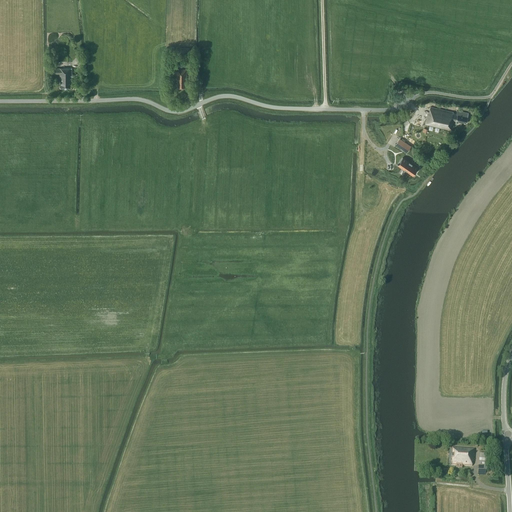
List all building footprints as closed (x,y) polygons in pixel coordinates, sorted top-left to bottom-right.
[(60,82),(61,88),(71,88),(71,81),(72,81),(72,68),(53,68),(53,74),(59,74),(59,82),(60,82)] [(186,84),(187,69),(176,69),(176,82),(177,82),(177,87),(186,87),(186,84)] [(466,123),(468,113),(457,111),(456,114),(453,113),(453,112),(430,107),(429,112),(428,112),(425,125),(452,131),(454,120),(466,123)] [(400,138),(396,145),(406,152),(410,145),(400,138)] [(397,165),(412,175),(413,175),(412,174),(413,172),(414,172),(415,170),(416,167),(417,168),(418,168),(412,164),(412,163),(409,161),(402,157),(402,158),(403,158),(398,165),(397,164),(397,165)] [(474,449),(451,447),(450,464),(471,466),(471,461),(473,462),(474,449)]
